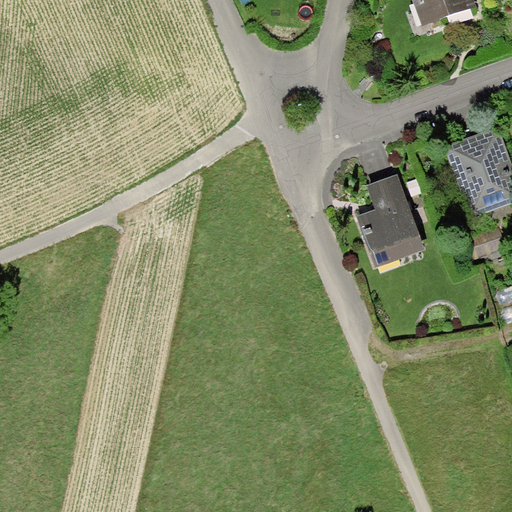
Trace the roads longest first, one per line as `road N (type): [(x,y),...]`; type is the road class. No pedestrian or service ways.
road 1 (track): [(425,511),(301,192),(294,151)]
road 2 (track): [(0,257),(127,205),(259,121)]
road 3 (residential): [(511,70),(331,124)]
road 4 (residential): [(264,95),(262,131),(285,150),(313,146),(331,124)]
